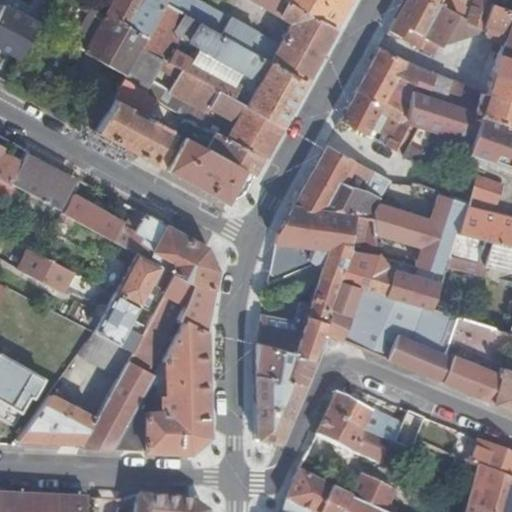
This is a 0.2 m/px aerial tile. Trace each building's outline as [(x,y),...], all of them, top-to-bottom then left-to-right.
[(34,0),(24,19),(38,27),(53,0),(34,0)] [(114,0),(106,16),(146,37),(165,3),(166,0),(114,0)] [(270,62),(305,81),(334,29),(283,0),(252,0),(292,23),(286,34),(281,31),(278,37),(283,39),(270,62)] [(349,0),(283,0),(334,29),(349,0)] [(431,0),(405,0),(387,33),(394,35),(396,33),(436,54),(441,44),(484,32),(485,30),(484,29),(467,19),(463,18),(450,10),(431,0)] [(431,0),(450,10),(455,0),(431,0)] [(493,0),(473,0),(473,1),(469,14),(467,19),(484,29),(485,26),(492,4),(493,0)] [(95,9),(83,3),(78,12),(90,19),(95,9)] [(165,3),(146,37),(140,48),(160,59),(176,33),(185,14),(165,3)] [(511,10),(492,4),(485,26),(496,30),(496,29),(511,34),(511,10)] [(0,14),(0,42),(12,21),(0,14)] [(185,14),(176,33),(188,39),(187,41),(252,77),(263,59),(248,50),(220,34),(185,14)] [(146,37),(106,16),(85,54),(125,75),(140,48),(146,37)] [(220,34),(248,50),(256,35),(228,19),(220,34)] [(503,42),(500,53),(511,56),(511,34),(496,29),(496,30),(494,39),(503,42)] [(387,92),(388,93),(398,75),(412,82),(411,90),(412,90),(429,95),(437,74),(421,67),(381,45),(372,61),(356,89),(381,103),(387,92)] [(125,75),(120,85),(112,98),(129,107),(144,115),(154,98),(144,93),(162,60),(160,59),(140,48),(125,75)] [(511,56),(500,53),(494,73),(511,79),(511,56)] [(252,77),(259,81),(270,62),(263,59),(252,77)] [(259,81),(245,107),(280,127),(305,81),(270,62),(259,81)] [(215,131),(205,149),(253,175),(280,127),(245,107),(179,70),(167,93),(205,114),(211,103),(237,117),(225,137),(215,131)] [(491,87),(489,92),(511,100),(511,79),(494,73),(489,87),(491,87)] [(452,79),(437,74),(429,95),(445,100),(452,79)] [(468,86),(452,79),(445,100),(461,106),(468,86)] [(106,83),(83,124),(95,131),(112,98),(120,85),(113,81),(106,83)] [(468,86),(461,106),(476,111),(483,91),(468,86)] [(340,119),(377,140),(378,137),(367,131),(379,109),(389,115),(387,119),(397,125),(386,145),(403,154),(421,122),(409,118),(410,113),(398,110),(403,101),(388,93),(387,92),(381,103),(356,89),(340,119)] [(464,141),(472,144),(476,133),(483,113),(476,111),(461,106),(445,100),(429,95),(412,90),(410,105),(410,113),(409,118),(421,122),(403,154),(423,152),(436,128),(466,137),(464,141)] [(476,111),(483,113),(511,124),(511,100),(489,92),(483,91),(476,111)] [(126,112),(129,107),(112,98),(95,131),(150,161),(168,128),(148,118),(143,126),(131,119),(132,115),(126,112)] [(410,105),(403,101),(398,110),(410,113),(410,105)] [(470,151),(511,166),(511,124),(483,113),(476,133),(472,144),(470,151)] [(168,128),(150,161),(163,168),(173,149),(170,147),(177,134),(168,128)] [(185,138),(167,170),(226,203),(244,193),(253,175),(205,149),(185,138)] [(327,143),(294,203),(373,218),(373,215),(372,210),(375,204),(388,178),(327,143)] [(3,148),(0,146),(0,179),(7,183),(19,162),(1,152),(3,148)] [(73,180),(24,153),(19,162),(7,183),(9,184),(57,210),(73,180)] [(441,169),(438,175),(439,175),(450,179),(452,179),(459,177),(460,177),(461,177),(466,162),(441,169)] [(426,164),(424,170),(438,175),(441,169),(426,164)] [(503,184),(476,176),(470,193),(469,195),(497,201),(503,184)] [(7,183),(0,179),(0,202),(0,203),(9,184),(7,183)] [(419,260),(446,268),(458,232),(457,232),(465,207),(469,195),(470,193),(462,191),(453,195),(443,192),(419,260)] [(120,221),(72,195),(62,213),(123,246),(129,234),(117,227),(120,221)] [(373,218),(294,203),(277,234),(276,243),(330,250),(330,248),(350,250),(353,234),(367,235),(375,235),(374,229),(373,222),(373,220),(373,218)] [(373,215),(373,218),(373,220),(373,222),(378,223),(381,205),(375,204),(372,210),(373,215)] [(511,218),(465,207),(457,232),(458,232),(490,240),(511,245),(511,218)] [(159,266),(164,257),(176,263),(171,272),(172,273),(195,286),(211,288),(215,268),(204,247),(134,208),(125,224),(120,221),(117,227),(129,234),(123,246),(136,253),(159,266)] [(369,255),(378,256),(375,237),(375,236),(375,235),(367,235),(369,255)] [(511,245),(490,240),(483,266),(511,271),(511,245)] [(12,269),(61,295),(73,273),(25,246),(12,269)] [(340,281),(359,287),(432,309),(440,284),(389,269),(378,256),(369,255),(351,252),(350,250),(330,248),(330,250),(326,260),(324,261),(319,276),(339,282),(340,281)] [(136,253),(115,291),(140,304),(154,279),(166,285),(172,273),(171,272),(159,266),(136,253)] [(129,352),(117,375),(94,418),(81,442),(78,447),(86,447),(114,448),(136,408),(140,402),(146,390),(150,383),(140,377),(170,322),(181,326),(203,332),(211,288),(195,286),(172,273),(166,285),(162,293),(183,304),(179,313),(157,301),(151,311),(137,337),(129,352)] [(262,313),(257,342),(313,357),(322,332),(339,282),(319,276),(310,304),(301,301),(299,303),(293,321),(262,313)] [(339,282),(322,332),(442,381),(452,357),(443,353),(350,314),(359,287),(340,281),(339,282)] [(129,352),(137,337),(126,331),(140,304),(115,291),(93,332),(105,339),(129,352)] [(183,304),(162,293),(157,301),(179,313),(183,304)] [(452,330),(457,316),(432,309),(430,315),(445,320),(443,326),(452,330)] [(181,326),(150,383),(156,386),(157,398),(160,398),(160,412),(144,412),(136,408),(114,448),(188,451),(207,435),(203,332),(181,326)] [(129,352),(105,339),(92,362),(117,375),(129,352)] [(439,345),(445,347),(447,341),(441,339),(439,345)] [(255,349),(255,374),(302,384),(313,357),(257,342),(255,349)] [(0,417),(11,424),(34,385),(25,380),(30,372),(0,354),(0,417)] [(511,372),(503,369),(500,377),(452,357),(442,381),(511,410),(511,372)] [(302,384),(255,374),(255,437),(278,442),(302,384)] [(363,405),(368,394),(349,386),(347,392),(345,397),(363,405)] [(151,392),(146,390),(140,402),(145,404),(151,392)] [(333,397),(328,410),(390,441),(393,443),(401,424),(363,405),(345,397),(341,395),(335,392),(333,397)] [(407,409),(368,394),(363,405),(401,424),(407,409)] [(48,395),(15,440),(81,442),(94,418),(48,395)] [(390,441),(328,410),(316,433),(352,452),(353,451),(380,463),(390,441)] [(390,441),(380,463),(402,472),(411,452),(410,451),(393,443),(390,441)] [(469,463),(478,467),(511,481),(511,456),(478,442),(469,463)] [(511,511),(511,481),(478,467),(466,511),(511,511)] [(282,509),(280,511),(382,511),(351,496),(297,468),(282,509)] [(361,474),(351,496),(382,511),(385,511),(396,491),(361,474)] [(0,503),(0,511),(83,511),(85,496),(84,496),(65,495),(6,493),(0,503)] [(205,511),(191,500),(190,499),(137,494),(133,511),(205,511)]
